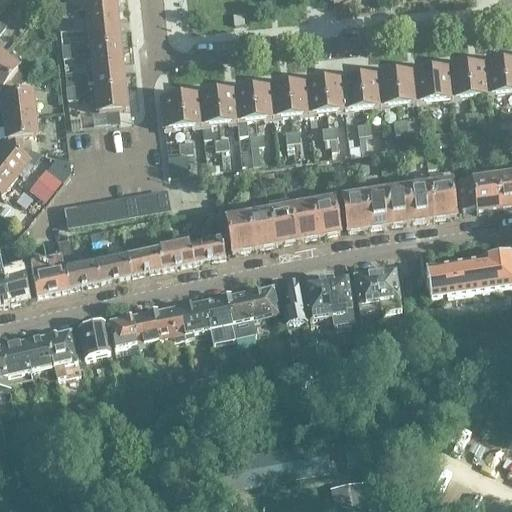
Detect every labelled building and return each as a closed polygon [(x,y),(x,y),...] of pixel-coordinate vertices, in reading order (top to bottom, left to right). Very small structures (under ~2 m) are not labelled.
[(114,9),(113,0),(86,0),(87,12),(114,9)] [(116,30),(114,9),(87,12),(90,33),(116,30)] [(118,51),(117,35),(116,30),(90,33),(92,54),(118,51)] [(121,72),(118,51),(92,54),(94,74),(121,72)] [(8,86),(18,74),(1,61),(0,62),(0,96),(1,96),(8,86)] [(511,68),(502,70),(505,98),(511,97),(511,68)] [(488,102),(484,69),(478,70),(478,72),(466,74),(469,102),(479,101),(479,103),(488,102)] [(505,98),(502,70),(490,71),(490,69),(484,69),(488,102),(496,101),(496,99),(505,98)] [(123,92),(121,77),(121,72),(94,74),(96,95),(123,92)] [(469,102),(466,74),(455,75),(454,72),(448,73),(452,106),(460,105),(460,103),(469,102)] [(452,106),(448,73),(442,74),(442,76),(431,78),(434,106),(443,105),(443,107),(452,106)] [(434,106),(431,78),(419,79),(419,76),(412,77),(416,110),(425,109),(424,107),(434,106)] [(416,110),(412,77),(406,77),(407,80),(395,81),(398,110),(407,109),(408,111),(416,110)] [(398,110),(395,81),(383,83),(383,80),(377,81),(380,114),(389,113),(389,111),(398,110)] [(380,114),(377,81),(371,81),(371,84),(359,85),(362,113),(372,112),(372,115),(380,114)] [(344,118),(341,84),(335,85),(335,88),(323,89),(326,117),(336,116),(336,119),(344,118)] [(362,113),(359,85),(347,86),(347,84),(341,84),(344,118),(353,117),(353,114),(362,113)] [(16,100),(15,92),(8,86),(1,96),(3,98),(4,102),(16,100)] [(309,122),(305,88),(299,89),(299,91),(287,93),(290,121),(300,120),(300,122),(309,122)] [(326,117),(323,89),(312,90),(311,88),(305,88),(309,122),(317,121),(317,118),(326,117)] [(290,121),(287,93),(276,94),(275,91),(269,92),(273,125),(281,124),(281,122),(290,121)] [(125,114),(123,92),(96,95),(98,117),(118,115),(125,114)] [(273,125),(269,92),(263,93),(264,95),(252,97),(255,125),(264,124),(264,126),(273,125)] [(255,125),(252,97),(240,98),(240,95),(233,96),(237,129),(238,141),(247,141),(245,126),(255,125)] [(237,129),(233,96),(227,97),(228,99),(216,100),(219,129),(228,128),(228,130),(237,129)] [(16,100),(4,102),(2,102),(5,123),(33,120),(31,99),(16,100)] [(219,129),(216,100),(204,102),(204,99),(198,100),(201,133),(210,132),(209,130),(219,129)] [(201,133),(198,100),(192,100),(192,103),(180,104),(183,133),(192,132),(193,134),(201,133)] [(183,133),(180,104),(166,106),(166,103),(159,104),(160,112),(162,112),(165,137),(174,136),(174,134),(183,133)] [(36,142),(33,120),(5,123),(7,145),(8,145),(21,143),(36,142)] [(21,152),(21,143),(8,145),(9,148),(7,151),(16,159),(21,152)] [(278,170),(275,149),(268,150),(270,171),(278,170)] [(16,159),(7,151),(6,150),(0,157),(0,173),(14,185),(28,168),(16,159)] [(500,215),(496,184),(492,153),(479,155),(483,186),(459,189),(462,216),(475,214),(476,219),(500,215)] [(170,181),(188,179),(185,158),(167,160),(170,181)] [(14,185),(0,173),(0,201),(1,202),(14,185)] [(45,174),(29,194),(44,206),(60,186),(45,174)] [(511,213),(511,181),(496,184),(500,215),(511,213)] [(455,220),(451,189),(432,191),(437,224),(456,221),(455,220)] [(437,224),(432,191),(409,195),(415,227),(437,224)] [(415,227),(409,195),(387,198),(392,231),(415,227)] [(31,203),(23,196),(16,205),(24,212),(31,203)] [(169,215),(165,198),(155,199),(158,217),(169,215)] [(392,231),(387,198),(363,201),(368,234),(392,231)] [(158,217),(155,199),(145,201),(148,219),(158,217)] [(148,219),(145,201),(135,203),(138,221),(148,219)] [(368,234),(363,201),(342,205),(347,237),(368,234)] [(138,221),(135,203),(125,205),(128,222),(138,221)] [(128,222),(125,205),(115,206),(118,224),(128,222)] [(118,224),(115,206),(106,208),(109,226),(118,224)] [(340,238),(334,206),(310,210),(317,243),(340,238)] [(295,247),(288,214),(287,207),(266,211),(268,218),(274,251),(295,247)] [(109,226),(106,208),(96,210),(99,227),(109,226)] [(99,227),(96,210),(86,211),(89,229),(99,227)] [(317,243),(310,210),(288,214),(295,247),(317,243)] [(89,229),(86,211),(76,213),(79,231),(89,229)] [(79,231),(76,213),(65,215),(69,233),(79,231)] [(274,251),(268,218),(245,222),(251,255),(274,251)] [(251,255),(245,222),(225,226),(232,259),(251,255)] [(193,270),(189,251),(187,239),(175,241),(178,253),(159,257),(162,277),(193,270)] [(71,267),(67,244),(60,246),(64,268),(71,267)] [(224,260),(221,244),(189,251),(193,270),(225,263),(224,260)] [(162,277),(159,257),(126,264),(130,283),(162,277)] [(511,292),(511,258),(482,263),(483,265),(425,273),(428,288),(426,289),(426,291),(428,291),(430,304),(511,292)] [(69,296),(65,277),(61,261),(29,268),(36,303),(69,296)] [(130,283),(126,264),(96,270),(99,290),(130,283)] [(30,304),(22,268),(3,273),(4,280),(10,310),(30,305),(30,304)] [(99,290),(96,270),(65,277),(69,296),(99,290)] [(400,306),(395,274),(375,277),(379,309),(400,306)] [(379,309),(375,277),(354,280),(358,312),(379,309)] [(0,312),(10,310),(4,280),(0,280),(0,312)] [(354,331),(347,282),(333,284),(333,283),(325,284),(329,318),(331,334),(354,331)] [(329,318),(325,284),(317,285),(317,286),(303,288),(307,321),(329,318)] [(306,327),(300,289),(300,287),(282,290),(286,316),(282,316),(285,330),(306,327)] [(279,321),(273,292),(246,298),(253,327),(279,321)] [(253,327),(246,298),(225,302),(231,331),(234,346),(256,341),(253,327)] [(231,331),(225,302),(202,307),(208,336),(210,336),(213,350),(234,346),(231,331)] [(208,336),(202,307),(177,312),(183,341),(184,346),(209,341),(208,336)] [(183,341),(177,312),(152,317),(158,346),(183,341)] [(158,346),(152,317),(131,322),(137,351),(158,346)] [(137,351),(131,322),(109,326),(115,355),(137,351)] [(110,359),(104,327),(79,333),(84,365),(110,359)] [(436,356),(433,340),(432,335),(410,338),(414,359),(436,356)] [(80,380),(70,336),(47,342),(54,372),(57,385),(80,380)] [(446,355),(443,339),(433,340),(436,356),(446,355)] [(54,372),(47,342),(23,347),(31,377),(54,372)] [(303,379),(297,346),(289,348),(293,369),(273,373),(275,385),(303,379)] [(23,347),(1,352),(0,352),(0,353),(7,382),(31,377),(23,347)] [(7,382),(0,353),(0,352),(1,352),(0,351),(0,397),(10,396),(7,382)] [(411,360),(410,353),(394,355),(395,363),(411,360)] [(376,367),(375,357),(363,359),(364,369),(376,367)] [(340,372),(339,362),(307,367),(309,377),(340,372)] [(264,387),(261,369),(240,373),(240,374),(243,391),(264,387)] [(243,391),(240,374),(216,379),(219,395),(243,391)] [(209,397),(206,383),(193,385),(197,399),(209,397)] [(174,405),(172,391),(157,394),(158,397),(148,399),(150,410),(174,405)] [(150,410),(148,399),(147,398),(119,404),(122,416),(150,410)] [(329,476),(323,446),(202,468),(208,499),(329,476)] [(42,490),(37,466),(23,469),(28,493),(42,490)] [(368,511),(364,487),(330,493),(333,511),(368,511)]
